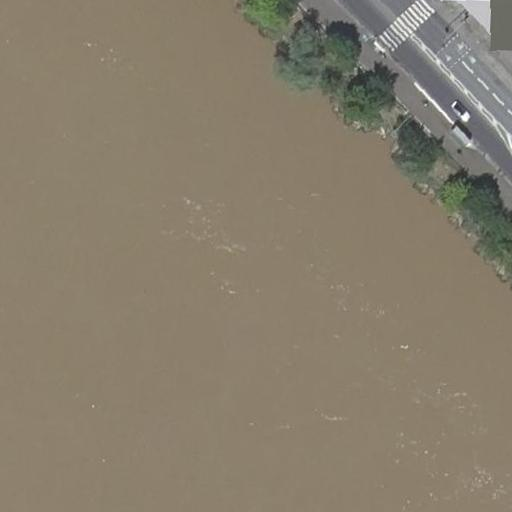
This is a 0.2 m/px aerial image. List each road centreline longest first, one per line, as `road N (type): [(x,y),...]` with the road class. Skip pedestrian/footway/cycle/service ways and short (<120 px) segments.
road 1 (secondary): [(355,1),(511,162)]
road 2 (secondary): [(511,112),(403,0)]
